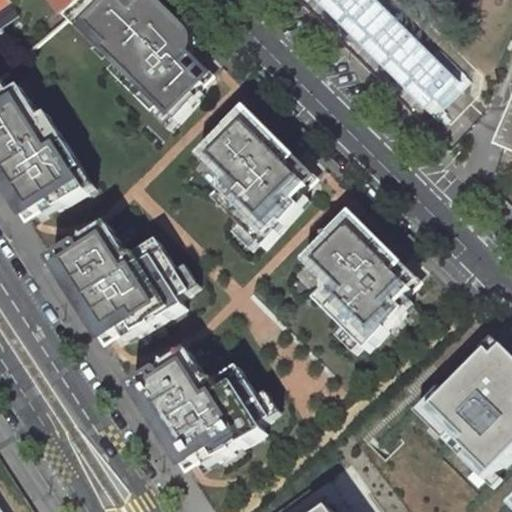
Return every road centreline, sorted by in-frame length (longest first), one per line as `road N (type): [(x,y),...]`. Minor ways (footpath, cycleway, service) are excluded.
road 1 (tertiary): [(511,296),(213,0)]
road 2 (secondary): [(150,511),(0,277)]
road 3 (secondary): [(0,356),(101,511)]
